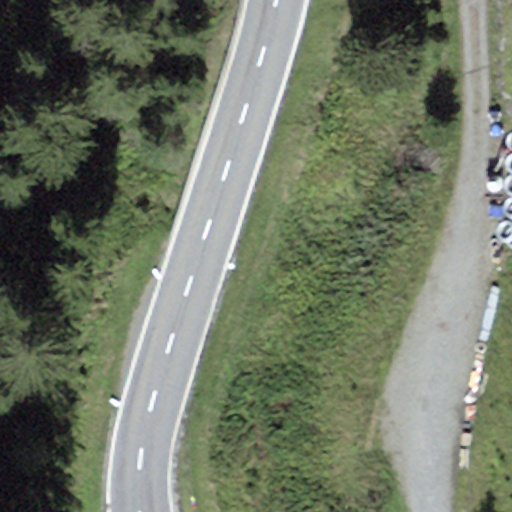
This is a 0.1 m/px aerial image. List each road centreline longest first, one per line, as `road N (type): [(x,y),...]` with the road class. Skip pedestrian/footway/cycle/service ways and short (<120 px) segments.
road 1 (secondary): [(276,0),(149,406),(139,511)]
road 2 (track): [(434,511),(431,465),(482,149),(475,0)]
